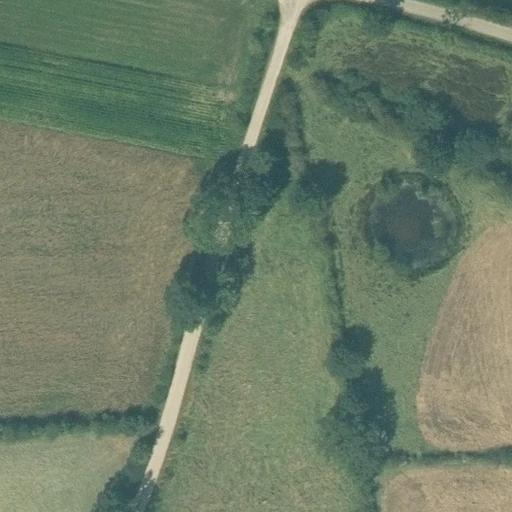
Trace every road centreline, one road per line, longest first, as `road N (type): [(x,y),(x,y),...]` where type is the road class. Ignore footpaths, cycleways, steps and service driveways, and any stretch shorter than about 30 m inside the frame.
road 1 (track): [(140,511),(292,0)]
road 2 (unclassified): [(382,0),(511,36)]
